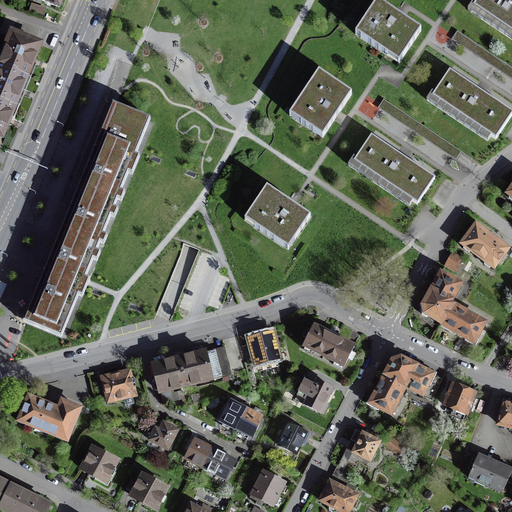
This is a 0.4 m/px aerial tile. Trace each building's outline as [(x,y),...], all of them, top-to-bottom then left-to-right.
[(511,0),(478,0),(473,8),(511,33),(511,0)] [(400,17),(378,1),(355,34),(399,64),(421,31),(400,17)] [(3,55),(0,61),(0,64),(18,72),(17,73),(27,77),(34,60),(39,50),(29,46),(31,41),(12,33),(8,43),(9,43),(3,55)] [(511,67),(459,33),(453,42),(511,80),(511,67)] [(0,100),(5,102),(6,101),(16,105),(21,91),(27,77),(17,73),(18,72),(0,64),(0,100)] [(511,115),(511,112),(450,71),(432,97),(495,140),(511,115)] [(323,138),(352,94),(319,72),(290,116),(323,138)] [(460,149),(385,99),(379,108),(454,158),(457,154),(460,149)] [(0,130),(4,132),(9,120),(16,105),(6,101),(5,102),(0,100),(0,130)] [(62,338),(82,287),(85,281),(97,252),(115,208),(132,165),(151,120),(112,105),(104,124),(94,150),(88,165),(79,185),(70,208),(62,229),(50,256),(47,265),(44,272),(33,297),(23,322),(62,338)] [(435,179),(371,136),(353,163),(417,206),(435,179)] [(311,216),(267,187),(245,220),(288,249),(311,216)] [(508,250),(476,226),(462,245),(494,269),(508,250)] [(462,267),(466,260),(453,253),(449,259),(462,267)] [(462,267),(449,259),(445,266),(458,274),(462,267)] [(407,277),(395,271),(387,285),(396,290),(402,279),(405,280),(407,277)] [(450,303),(461,284),(441,273),(423,306),(425,314),(442,324),(453,305),(450,303)] [(485,323),(453,305),(442,324),(474,343),(485,323)] [(354,347),(314,326),(304,346),(344,367),(354,347)] [(271,335),(251,341),(257,362),(277,357),(271,335)] [(182,358),(179,359),(186,387),(231,375),(224,347),(210,350),(182,358)] [(392,360),(385,374),(406,386),(408,382),(415,386),(413,391),(431,400),(442,379),(400,358),(392,360)] [(173,390),(186,387),(179,359),(175,360),(154,365),(163,404),(184,398),(182,390),(174,392),(173,390)] [(129,371),(102,378),(108,402),(135,395),(129,371)] [(391,414),(406,386),(385,374),(369,403),(391,414)] [(303,404),(321,413),(333,389),(315,380),(313,386),(304,381),(299,391),(295,400),(303,404)] [(476,394),(453,385),(445,406),(467,415),(476,394)] [(29,397),(18,422),(29,426),(29,425),(67,440),(80,409),(62,402),(59,410),(29,397)] [(215,399),(208,401),(210,408),(217,406),(215,399)] [(236,430),(247,409),(231,401),(225,414),(228,416),(224,424),(236,430)] [(511,404),(504,402),(498,424),(511,427),(511,404)] [(263,417),(247,409),(236,430),(249,436),(253,429),(256,430),(263,417)] [(440,412),(433,410),(428,423),(435,426),(440,412)] [(158,425),(150,440),(168,449),(177,431),(164,424),(162,427),(158,425)] [(309,435),(289,424),(278,445),(296,454),(301,444),(304,445),(309,435)] [(379,442),(356,430),(338,466),(352,473),(353,473),(360,459),(356,457),(357,454),(370,461),(379,442)] [(405,449),(389,437),(384,444),(400,456),(405,449)] [(194,447),(187,460),(203,468),(213,449),(200,443),(198,448),(194,447)] [(118,462),(92,448),(81,469),(93,475),(106,483),(118,462)] [(213,448),(213,449),(203,468),(226,480),(236,460),(213,448)] [(502,493),(511,470),(511,468),(479,454),(470,474),(480,478),(479,480),(486,483),(485,485),(502,493)] [(338,466),(333,475),(346,481),(347,482),(348,480),(352,473),(338,466)] [(271,475),(264,471),(257,483),(279,495),(286,483),(276,478),(278,475),(272,472),(271,475)] [(168,489),(142,475),(131,496),(142,502),(156,510),(168,489)] [(342,488),(346,481),(333,475),(330,482),(342,488)] [(0,507),(11,485),(0,479),(0,507)] [(330,482),(321,501),(329,505),(329,510),(332,511),(335,511),(339,510),(343,511),(348,511),(357,496),(354,494),(359,485),(348,480),(347,482),(346,481),(342,488),(330,482)] [(273,507),(279,495),(257,483),(250,497),(262,504),(264,502),(273,507)] [(11,485),(0,507),(9,511),(46,511),(50,504),(30,495),(11,485)] [(191,504),(184,501),(178,511),(205,511),(191,504)]
